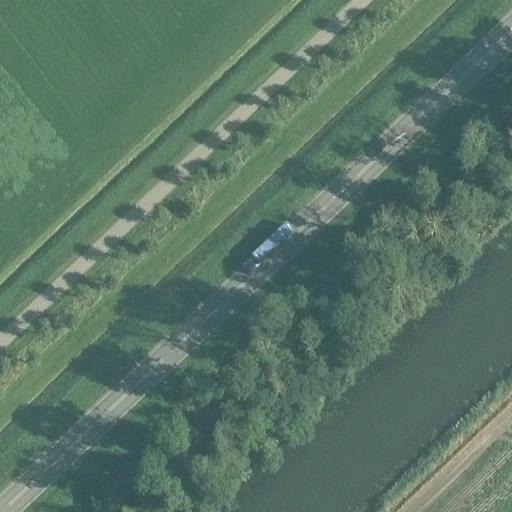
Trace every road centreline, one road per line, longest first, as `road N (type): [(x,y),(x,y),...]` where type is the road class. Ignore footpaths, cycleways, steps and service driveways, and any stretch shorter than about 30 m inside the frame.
road 1 (trunk): [(1,511),(511,32)]
road 2 (unclassified): [(0,342),(360,0)]
